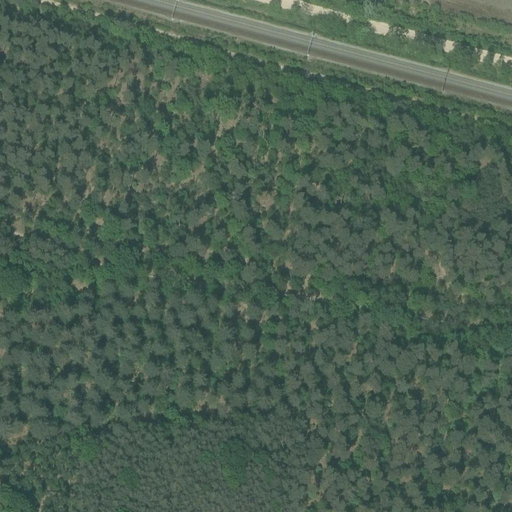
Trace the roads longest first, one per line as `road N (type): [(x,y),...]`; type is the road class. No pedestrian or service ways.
road 1 (track): [(511,325),(64,244),(0,219)]
road 2 (track): [(48,0),(511,123)]
